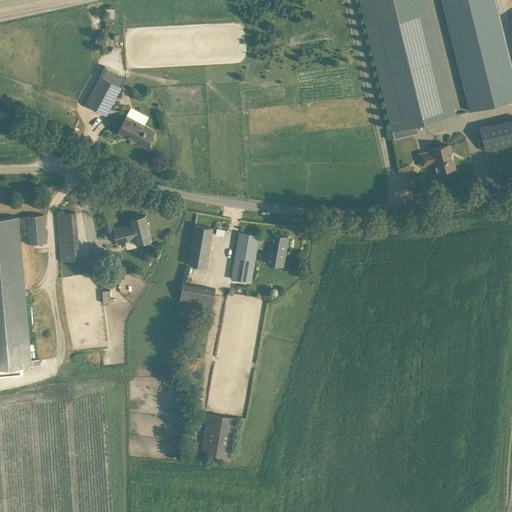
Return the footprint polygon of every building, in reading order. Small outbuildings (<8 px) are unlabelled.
[(456,114),(428,0),(359,0),(392,130),(456,114)] [(511,71),(494,0),(442,0),(469,110),(511,99),(511,71)] [(116,23),(117,7),(107,7),(107,23),(116,23)] [(121,87),(119,86),(124,77),(106,67),(102,76),(100,75),(85,103),(106,114),(121,87)] [(155,130),(144,124),(148,116),(131,106),(117,131),(146,147),(155,130)] [(485,150),(511,143),(511,118),(479,127),(481,132),(483,140),(485,150)] [(432,148),(432,150),(419,153),(422,165),(435,161),(438,171),(454,167),(449,144),(432,148)] [(81,257),(77,211),(56,213),(61,259),(81,257)] [(27,223),(29,243),(47,241),(44,214),(12,217),(0,217),(0,368),(40,365),(39,358),(30,359),(18,224),(27,223)] [(152,239),(145,214),(129,218),(131,223),(113,228),(117,243),(135,239),(136,243),(152,239)] [(206,267),(213,227),(195,224),(188,263),(205,266),(205,267),(206,267)] [(259,235),(239,231),(231,278),(251,281),(257,247),(269,249),(266,262),(283,265),(288,235),(271,232),(270,239),(259,237),(259,235)] [(137,275),(138,274),(139,272),(138,269),(135,267),(132,268),(130,271),(130,273),(131,274),(134,276),(137,275)] [(187,282),(182,300),(214,308),(219,290),(187,282)] [(111,298),(110,289),(102,290),(103,302),(111,301),(111,298)] [(229,460),(236,417),(256,299),(228,294),(201,455),(229,460)]
